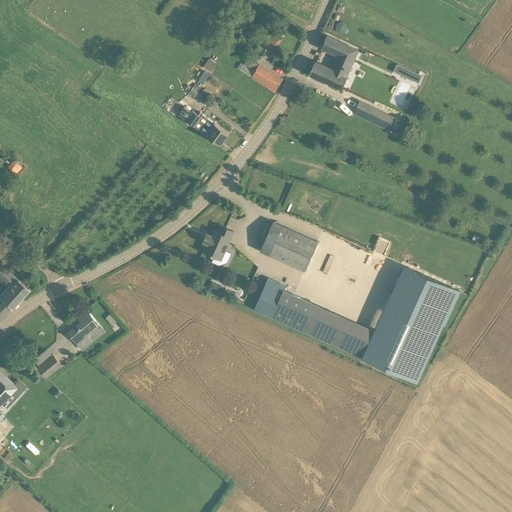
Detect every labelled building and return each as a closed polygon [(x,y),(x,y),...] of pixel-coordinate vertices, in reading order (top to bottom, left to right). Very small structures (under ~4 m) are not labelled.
[(275,49),(284,36),(275,30),(266,43),(275,49)] [(336,81),(346,57),(352,45),(350,44),(350,45),(322,32),(319,41),(333,46),(326,61),(313,55),(307,67),(331,79),(336,81)] [(264,53),(269,47),(265,45),(266,44),(261,42),(256,50),(261,52),(261,51),(264,53)] [(282,80),(259,65),(259,64),(248,57),(243,65),(241,64),(238,68),(250,76),(253,72),(254,73),(252,76),(275,91),(282,80)] [(422,76),(418,74),(397,64),(393,71),(419,83),(422,76)] [(203,85),(213,70),(209,68),(206,72),(201,69),(195,79),(203,85)] [(201,88),(195,84),(193,86),(191,85),(190,86),(189,86),(186,90),(189,93),(189,94),(194,97),(201,88)] [(210,99),(213,94),(205,89),(201,93),(203,95),(201,98),(206,101),(208,98),(210,99)] [(390,130),(396,118),(359,100),(353,112),(390,130)] [(192,112),(184,106),(178,114),(195,127),(205,134),(204,134),(220,145),(229,133),(203,114),(201,112),(198,115),(193,111),(192,112)] [(16,175),(22,168),(14,161),(8,168),(16,175)] [(304,271),(317,241),(274,222),(260,251),(304,271)] [(234,232),(232,231),(222,226),(220,225),(217,232),(213,230),(211,235),(207,233),(203,242),(206,244),(203,252),(221,260),(229,243),(234,232)] [(0,318),(10,308),(28,288),(0,264),(0,318)] [(374,331),(362,358),(381,367),(418,384),(445,326),(446,326),(462,291),(423,274),(404,265),(374,331)] [(259,282),(265,268),(260,266),(254,280),(259,282)] [(223,294),(226,286),(213,281),(210,289),(223,294)] [(300,330),(312,303),(283,290),(271,317),(300,330)] [(79,345),(86,339),(85,338),(89,335),(100,326),(86,310),(77,317),(81,322),(69,333),(79,345)] [(109,314),(104,318),(108,323),(113,319),(109,314)] [(93,340),(104,331),(100,326),(89,335),(93,340)] [(52,355),(37,367),(46,378),(60,365),(52,355)] [(0,408),(13,394),(15,397),(24,387),(17,380),(13,384),(4,375),(2,377),(0,375),(0,408)]
